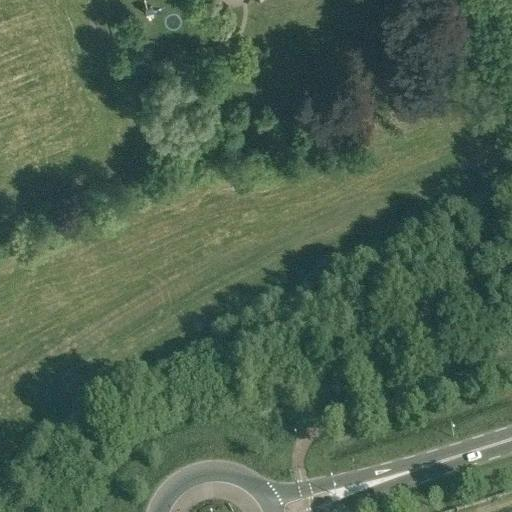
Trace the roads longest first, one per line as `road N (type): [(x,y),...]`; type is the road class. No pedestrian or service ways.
road 1 (primary): [(454,459),(270,495)]
road 2 (primary): [(270,495),(251,477),(204,469),(181,478),(156,511)]
road 3 (primary): [(329,511),(454,459)]
road 4 (unclassified): [(511,129),(470,0)]
